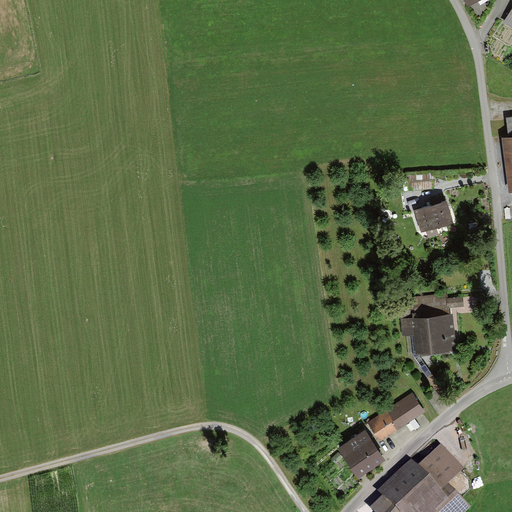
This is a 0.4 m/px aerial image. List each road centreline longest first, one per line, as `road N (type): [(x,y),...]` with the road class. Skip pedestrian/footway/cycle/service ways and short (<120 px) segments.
road 1 (unclassified): [(455,0),(478,47),(509,376)]
road 2 (track): [(0,478),(222,425),(255,441),(301,511)]
road 3 (unclassified): [(343,511),(454,408),(509,376)]
